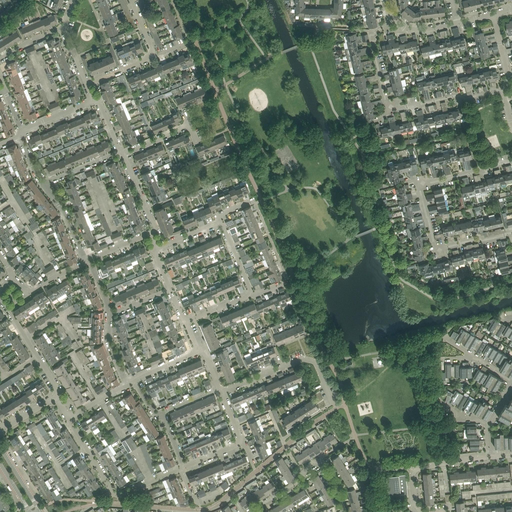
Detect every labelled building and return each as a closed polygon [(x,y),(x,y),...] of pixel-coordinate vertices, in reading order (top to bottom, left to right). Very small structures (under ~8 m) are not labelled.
[(54,1),(52,0),(50,6),(58,9),(59,6),(61,6),(62,4),(54,1)] [(439,0),(437,0),(439,17),(445,16),(444,7),(442,7),(442,6),(439,6),(439,0)] [(471,10),(468,0),(466,0),(462,1),(462,0),(458,0),(461,8),(464,7),(465,11),(471,10)] [(468,0),(471,10),(477,8),(474,0),(468,0)] [(474,0),(477,8),(482,7),(480,0),(474,0)] [(407,1),(399,2),(400,11),(401,11),(401,12),(405,15),(404,16),(405,16),(406,17),(405,17),(406,17),(406,16),(410,20),(411,19),(412,20),(421,19),(420,11),(416,11),(407,4),(407,1)] [(160,7),(163,12),(171,9),(168,3),(160,7)] [(99,8),(102,13),(110,10),(107,4),(99,8)] [(304,17),(305,17),(305,8),(305,4),(304,4),(296,4),(296,15),(304,15),(304,17)] [(361,8),(362,13),(380,9),(379,6),(374,8),(374,5),(365,7),(361,8)] [(310,8),(310,17),(318,17),(319,17),(319,9),(310,8)] [(330,9),(330,16),(341,17),(341,8),(334,8),(330,8),(330,9)] [(163,12),(165,18),(173,14),(171,9),(163,12)] [(366,17),(376,15),(375,12),(380,11),(380,9),(362,13),(363,15),(367,14),(368,17),(366,17)] [(102,13),(104,19),(112,15),(110,10),(102,13)] [(51,14),(48,16),(53,27),(52,26),(58,23),(56,20),(58,15),(56,14),(52,16),(51,14)] [(112,15),(104,19),(106,24),(113,21),(118,19),(116,14),(112,15)] [(165,18),(167,23),(175,20),(173,14),(165,18)] [(363,22),(363,24),(381,19),(380,17),(375,19),(375,16),(376,15),(366,17),(367,20),(363,22)] [(48,17),(43,20),(47,30),(53,27),(48,16),(48,17)] [(40,19),(37,20),(41,30),(46,28),(47,30),(43,20),(41,21),(40,19)] [(133,19),(128,21),(131,29),(136,26),(133,19)] [(381,19),(363,24),(364,26),(368,25),(369,28),(377,26),(376,23),(381,22),(381,19)] [(34,23),(32,24),(35,33),(41,30),(37,20),(33,22),(34,23)] [(167,23),(170,29),(179,25),(178,25),(175,20),(167,23)] [(105,25),(107,30),(115,27),(113,21),(106,24),(105,25)] [(29,23),(26,25),(30,35),(35,33),(32,24),(30,25),(29,23)] [(30,35),(26,25),(22,26),(23,28),(21,29),(24,37),(30,35)] [(172,34),(181,30),(179,25),(170,29),(171,28),(173,34),(172,34)] [(115,27),(107,30),(110,36),(118,33),(115,27)] [(455,40),(451,41),(453,48),(454,50),(460,48),(455,28),(452,29),(453,34),(454,34),(455,40)] [(458,28),(455,28),(460,48),(466,47),(464,38),(460,39),(459,33),(458,28)] [(13,34),(11,35),(16,42),(21,39),(15,30),(12,32),(13,34)] [(181,30),(172,34),(174,40),(182,36),(181,33),(182,32),(181,30)] [(473,31),(475,41),(490,37),(489,35),(484,36),(483,32),(480,33),(480,30),(473,31)] [(345,36),(347,42),(368,37),(368,34),(356,36),(356,33),(350,35),(349,32),(345,33),(345,36)] [(393,34),(390,35),(394,52),(395,55),(399,54),(401,54),(399,45),(398,42),(395,43),(393,34)] [(8,35),(5,37),(11,46),(16,42),(11,35),(9,36),(8,35)] [(384,55),(394,52),(390,35),(387,36),(389,44),(386,45),(386,43),(381,44),(384,55)] [(427,46),(429,55),(430,58),(436,57),(431,36),(428,37),(430,46),(427,46)] [(434,36),(431,36),(436,57),(442,55),(441,52),(439,44),(436,44),(434,36)] [(3,40),(1,41),(6,49),(11,46),(5,37),(2,39),(3,40)] [(347,42),(348,49),(357,46),(356,43),(369,40),(368,37),(347,42)] [(475,41),(477,47),(486,45),(485,41),(491,40),(490,37),(475,41)] [(47,43),(49,47),(60,42),(59,40),(56,41),(54,38),(49,40),(48,38),(38,43),(40,46),(47,43)] [(415,41),(411,42),(413,51),(419,49),(417,39),(414,40),(415,41)] [(451,39),(445,41),(447,50),(453,48),(453,50),(454,50),(451,41),(451,39)] [(407,41),(404,42),(407,52),(408,55),(409,55),(414,54),(414,53),(413,51),(411,42),(408,43),(407,43),(407,41)] [(443,43),(439,44),(441,52),(447,51),(447,50),(445,41),(442,41),(443,43)] [(51,46),(53,51),(61,48),(60,45),(61,44),(60,42),(49,47),(51,46)] [(130,42),(127,43),(129,45),(132,54),(136,52),(137,51),(135,45),(134,43),(131,44),(130,42)] [(140,42),(135,45),(137,51),(138,53),(144,50),(141,43),(140,42)] [(402,44),(399,45),(401,54),(407,52),(404,42),(402,42),(402,44)] [(423,57),(429,55),(427,46),(423,47),(422,42),(419,42),(423,57)] [(89,69),(92,75),(95,73),(96,74),(113,67),(113,66),(116,64),(114,59),(116,58),(111,45),(107,47),(108,49),(109,48),(112,55),(88,65),(85,59),(87,58),(86,55),(82,57),(87,70),(89,69)] [(129,45),(122,48),(125,56),(132,54),(129,45)] [(477,47),(474,48),(476,54),(480,53),(489,51),(493,50),(492,47),(488,48),(487,48),(486,45),(477,47)] [(348,49),(345,49),(347,55),(350,54),(367,50),(366,47),(358,49),(357,46),(348,49)] [(51,56),(52,58),(65,53),(64,51),(63,51),(61,48),(53,51),(55,54),(51,56)] [(125,56),(122,48),(117,50),(121,58),(125,56)] [(350,54),(347,55),(348,61),(351,61),(360,59),(359,55),(368,53),(367,50),(350,54)] [(490,57),(489,51),(480,53),(481,59),(490,57)] [(57,60),(58,62),(66,59),(65,56),(66,55),(65,53),(52,58),(53,61),(57,60)] [(185,54),(183,55),(187,64),(188,67),(194,65),(193,62),(189,54),(186,55),(185,54)] [(188,67),(187,64),(183,55),(178,57),(182,66),(183,70),(188,67)] [(178,58),(173,61),(176,69),(182,66),(178,57),(178,58)] [(58,62),(60,68),(70,64),(69,62),(67,62),(66,59),(58,62)] [(351,61),(353,67),(367,63),(366,61),(361,62),(360,59),(351,61)] [(9,67),(5,69),(6,71),(18,66),(15,61),(7,64),(9,67)] [(173,61),(167,63),(171,71),(176,69),(173,61)] [(161,64),(165,73),(171,71),(167,63),(162,65),(161,64)] [(367,63),(353,67),(354,73),(363,71),(362,67),(368,66),(367,63)] [(60,68),(63,74),(71,70),(69,67),(71,67),(70,64),(60,68)] [(161,64),(156,66),(161,78),(166,76),(165,73),(161,64)] [(497,64),(489,66),(490,69),(489,69),(491,76),(494,86),(497,86),(495,80),(500,79),(500,76),(499,73),(497,73),(496,67),(497,67),(497,64)] [(18,66),(6,71),(7,74),(9,73),(10,76),(18,73),(21,72),(19,68),(21,67),(20,66),(20,65),(18,66)] [(156,68),(151,70),(153,76),(154,78),(155,81),(161,79),(161,78),(156,66),(155,66),(156,68)] [(384,75),(385,77),(399,74),(398,68),(394,69),(389,70),(390,74),(384,75)] [(489,69),(483,70),(485,79),(489,79),(491,87),(494,86),(489,69)] [(63,74),(60,75),(62,80),(66,79),(74,75),(73,73),(72,73),(71,70),(63,74)] [(151,70),(145,72),(148,80),(154,78),(151,70)] [(483,70),(477,72),(480,82),(482,82),(482,80),(485,79),(483,70)] [(31,74),(28,75),(31,81),(33,79),(39,77),(38,76),(36,72),(31,74)] [(148,80),(145,72),(140,75),(142,81),(143,84),(144,83),(143,82),(148,80)] [(454,91),(452,82),(458,81),(458,77),(457,72),(454,73),(454,72),(447,74),(452,91),(454,91)] [(471,73),(473,82),(474,84),(480,82),(477,72),(477,73),(471,75),(471,73)] [(10,80),(11,82),(20,78),(18,73),(10,76),(11,79),(10,80)] [(139,73),(134,76),(137,84),(138,86),(138,87),(144,84),(143,84),(142,81),(140,75),(139,73)] [(471,73),(465,75),(468,89),(471,89),(470,83),(473,82),(471,73)] [(355,76),(356,82),(370,79),(370,76),(365,78),(364,74),(355,76)] [(391,79),(392,82),(401,80),(399,74),(385,77),(385,80),(391,79)] [(447,74),(441,75),(443,84),(447,83),(449,92),(452,91),(447,74)] [(67,84),(67,85),(76,81),(75,76),(74,75),(66,79),(68,84),(67,84)] [(425,75),(422,76),(423,80),(426,94),(429,93),(427,88),(431,87),(429,80),(429,78),(426,79),(425,75)] [(435,75),(428,76),(429,78),(429,80),(431,87),(431,88),(438,87),(435,77),(435,75)] [(441,75),(435,77),(438,87),(440,86),(440,85),(443,84),(441,75)] [(465,75),(459,76),(458,77),(458,81),(460,80),(461,85),(465,84),(466,90),(468,89),(465,75)] [(129,81),(128,81),(131,90),(138,87),(138,86),(137,84),(134,76),(132,76),(128,78),(129,81)] [(422,76),(416,78),(416,81),(417,85),(419,90),(422,89),(424,95),(426,94),(423,80),(422,76)] [(33,79),(31,81),(33,86),(36,85),(41,83),(39,77),(33,79)] [(13,84),(15,87),(22,84),(20,78),(11,82),(12,85),(13,84)] [(356,82),(358,88),(368,86),(367,86),(366,82),(371,81),(370,79),(356,82)] [(387,87),(387,90),(402,86),(401,80),(392,82),(392,86),(387,87)] [(67,85),(70,90),(77,87),(76,84),(77,83),(76,81),(67,85)] [(101,89),(102,91),(111,87),(109,81),(101,85),(102,88),(101,89)] [(13,91),(14,94),(23,90),(25,89),(22,84),(15,87),(16,90),(13,91)] [(359,94),(369,92),(368,86),(358,88),(358,89),(359,88),(360,94),(359,94)] [(402,86),(387,90),(388,92),(394,91),(394,95),(404,93),(402,86)] [(70,96),(70,97),(81,92),(80,89),(79,90),(77,87),(70,90),(72,96),(70,96)] [(102,97),(103,98),(114,93),(111,87),(102,91),(104,96),(102,97)] [(201,87),(198,89),(202,99),(208,96),(204,88),(202,89),(201,87)] [(195,92),(193,93),(197,101),(202,99),(198,89),(194,90),(195,92)] [(17,96),(18,99),(26,96),(23,90),(14,94),(15,96),(17,96)] [(81,92),(70,97),(72,102),(80,99),(79,96),(82,94),(81,92)] [(147,92),(141,94),(144,100),(150,98),(147,92)] [(190,92),(187,93),(191,103),(197,101),(193,93),(191,94),(190,92)] [(359,94),(361,101),(369,98),(369,95),(370,94),(369,92),(359,94)] [(105,98),(107,103),(116,99),(114,93),(103,98),(103,99),(105,98)] [(184,97),(182,97),(185,106),(191,103),(187,93),(183,95),(184,97)] [(18,103),(19,105),(28,101),(26,96),(18,99),(19,102),(18,103)] [(116,99),(107,103),(108,105),(109,105),(111,108),(114,107),(118,105),(121,104),(122,103),(120,97),(116,99)] [(185,106),(182,97),(180,98),(179,97),(176,98),(180,108),(185,106)] [(361,101),(362,107),(376,103),(376,101),(370,102),(369,98),(361,101)] [(21,107),(23,110),(30,107),(28,101),(19,105),(20,107),(21,107)] [(362,107),(363,113),(372,111),(372,107),(377,106),(376,103),(362,107)] [(114,107),(116,113),(124,109),(121,104),(114,107)] [(23,114),(24,116),(35,111),(33,112),(30,107),(23,110),(24,113),(23,114)] [(447,107),(444,108),(448,122),(454,121),(452,112),(448,112),(447,107)] [(443,114),(440,115),(442,124),(448,122),(444,108),(442,108),(443,114)] [(456,111),(452,112),(454,121),(460,119),(460,118),(463,117),(462,114),(462,111),(461,108),(455,109),(456,111)] [(116,116),(117,118),(126,115),(124,109),(116,113),(117,116),(116,116)] [(418,117),(414,117),(414,121),(415,121),(416,124),(414,125),(415,128),(417,128),(417,129),(423,128),(419,110),(416,111),(418,117)] [(422,110),(419,110),(423,128),(430,126),(427,116),(427,117),(424,118),(422,110)] [(0,113),(0,118),(0,120),(9,117),(6,111),(0,113)] [(35,111),(24,116),(25,118),(28,117),(29,120),(37,117),(35,111)] [(172,114),(174,117),(177,124),(179,123),(178,121),(181,119),(178,111),(172,114)] [(372,111),(363,113),(366,122),(372,121),(371,118),(375,117),(375,114),(373,114),(372,111)] [(92,112),(89,113),(92,121),(94,125),(102,122),(100,116),(98,117),(96,112),(92,114),(92,112)] [(89,113),(84,115),(88,125),(87,123),(92,121),(89,113)] [(433,114),(427,116),(429,125),(434,124),(435,123),(433,114)] [(436,114),(433,114),(435,123),(436,125),(442,124),(440,115),(436,115),(436,114)] [(84,117),(79,119),(82,127),(88,125),(84,115),(84,116),(84,117)] [(119,120),(121,123),(128,120),(126,115),(117,118),(118,121),(119,120)] [(394,116),(391,117),(395,134),(401,133),(399,124),(396,125),(394,116)] [(3,125),(11,122),(9,117),(0,120),(3,125)] [(174,117),(168,119),(171,127),(177,124),(174,117)] [(390,126),(387,127),(389,136),(395,134),(391,117),(388,118),(390,126)] [(403,123),(399,124),(401,133),(407,132),(404,117),(401,118),(403,123)] [(406,117),(404,117),(407,132),(413,130),(413,129),(415,128),(414,125),(412,125),(411,121),(408,122),(406,117)] [(79,119),(73,121),(77,129),(82,127),(79,119)] [(168,119),(163,121),(166,129),(171,127),(168,119)] [(121,123),(123,129),(130,126),(128,120),(121,123)] [(73,121),(68,124),(70,130),(71,132),(77,129),(73,121)] [(163,121),(157,124),(160,131),(166,129),(163,121)] [(11,122),(3,125),(5,131),(14,127),(12,122),(11,122)] [(67,122),(62,125),(65,132),(66,136),(72,134),(70,130),(68,124),(67,122)] [(379,123),(376,124),(378,133),(378,134),(378,135),(377,135),(378,138),(382,137),(383,137),(389,136),(387,127),(383,128),(383,126),(380,127),(379,123)] [(160,131),(157,124),(152,126),(155,134),(160,131)] [(62,125),(56,127),(59,135),(65,132),(62,125)] [(124,135),(133,131),(130,126),(123,129),(125,134),(124,135)] [(5,131),(4,131),(7,137),(15,133),(14,130),(15,130),(14,127),(5,131)] [(57,128),(51,131),(54,138),(60,136),(59,135),(56,127),(57,128)] [(124,135),(126,140),(135,137),(137,136),(135,130),(133,131),(124,135)] [(51,131),(46,133),(49,141),(54,138),(51,131)] [(40,134),(43,143),(49,141),(46,133),(40,135),(40,134)] [(40,134),(34,136),(38,145),(37,144),(43,142),(43,143),(40,134)] [(184,135),(182,136),(187,146),(192,144),(189,136),(186,137),(184,135)] [(224,135),(218,138),(223,148),(226,146),(225,145),(228,144),(224,135)] [(38,145),(34,136),(32,137),(32,139),(29,140),(32,148),(38,145)] [(182,136),(177,138),(180,146),(185,143),(186,146),(187,146),(182,136)] [(135,137),(126,140),(127,143),(128,142),(130,146),(138,142),(135,137)] [(177,138),(171,140),(174,148),(180,146),(177,138)] [(218,138),(213,140),(216,148),(218,147),(219,149),(223,148),(218,138)] [(171,140),(165,143),(167,147),(169,150),(170,154),(176,152),(174,148),(171,140)] [(213,140),(207,142),(212,152),(215,151),(214,149),(216,148),(213,140)] [(105,141),(101,142),(106,154),(106,152),(111,150),(108,141),(106,142),(105,141)] [(102,144),(97,146),(100,154),(101,156),(106,154),(101,142),(102,144)] [(207,142),(202,145),(205,153),(207,152),(208,154),(212,152),(207,142)] [(162,144),(156,146),(160,155),(162,154),(163,156),(166,154),(162,144)] [(8,148),(5,149),(7,155),(8,155),(10,154),(20,150),(19,147),(17,148),(16,145),(8,148)] [(94,145),(90,147),(95,157),(100,154),(97,146),(95,147),(94,145)] [(205,153),(202,145),(196,147),(200,157),(204,155),(203,154),(205,153)] [(156,146),(151,149),(155,159),(158,157),(158,156),(160,155),(156,146)] [(88,150),(85,151),(89,159),(95,157),(90,147),(87,148),(88,150)] [(151,149),(145,151),(149,159),(151,159),(152,160),(155,159),(151,149)] [(457,150),(458,153),(460,159),(460,162),(463,161),(464,166),(467,165),(464,152),(463,149),(457,150)] [(7,161),(9,160),(22,155),(20,150),(10,154),(8,155),(9,158),(7,159),(6,160),(7,161)] [(83,150),(79,151),(83,161),(89,159),(85,151),(83,152),(83,150)] [(470,150),(464,152),(467,165),(470,164),(469,159),(472,159),(470,150)] [(76,154),(74,155),(78,164),(83,161),(79,151),(76,153),(76,154)] [(145,151),(140,153),(144,163),(147,162),(147,160),(149,159),(145,151)] [(460,159),(458,153),(456,154),(455,151),(449,152),(451,163),(453,162),(453,161),(460,159)] [(443,152),(437,153),(437,155),(439,164),(442,163),(443,168),(446,167),(445,163),(443,154),(443,152)] [(449,152),(443,154),(445,163),(451,161),(451,163),(449,152)] [(144,163),(140,153),(134,156),(138,164),(140,163),(140,165),(144,163)] [(12,166),(15,164),(24,161),(21,155),(22,155),(9,160),(12,166)] [(72,155),(68,156),(72,166),(78,164),(74,155),(72,156),(72,155)] [(65,159),(63,160),(68,170),(67,168),(72,166),(68,156),(65,157),(65,159)] [(431,157),(426,158),(428,167),(431,166),(433,178),(436,177),(435,170),(434,165),(431,157)] [(403,160),(404,162),(406,171),(412,169),(409,161),(409,158),(404,160),(403,160)] [(425,167),(428,167),(426,158),(420,159),(423,173),(426,172),(425,167)] [(415,159),(409,161),(412,169),(415,169),(416,173),(419,172),(415,159)] [(63,160),(58,162),(62,172),(68,170),(63,160)] [(107,165),(109,171),(120,166),(119,164),(116,165),(114,162),(112,163),(111,160),(103,163),(104,164),(107,165)] [(26,166),(24,161),(15,164),(12,166),(14,172),(18,170),(26,166)] [(55,162),(52,163),(56,173),(61,171),(62,172),(58,162),(56,163),(55,162)] [(389,163),(388,163),(389,166),(389,165),(389,166),(390,168),(397,173),(400,172),(398,164),(393,165),(392,162),(389,163)] [(56,173),(52,163),(48,164),(49,166),(47,167),(50,175),(56,173)] [(18,170),(20,175),(28,172),(26,166),(18,170)] [(109,171),(108,171),(110,177),(113,176),(121,172),(119,169),(121,169),(120,166),(110,170),(109,171)] [(387,169),(388,173),(387,173),(386,174),(386,176),(386,178),(389,177),(398,175),(397,173),(390,168),(387,169)] [(142,174),(145,180),(154,176),(156,175),(154,169),(142,174)] [(28,172),(20,175),(22,181),(20,182),(22,185),(31,179),(28,172)] [(113,182),(115,181),(124,177),(123,175),(122,176),(121,172),(113,176),(114,179),(112,180),(113,182)] [(480,174),(477,175),(481,194),(481,195),(487,194),(487,193),(484,182),(481,183),(480,174)] [(500,174),(498,175),(500,184),(506,183),(504,175),(500,175),(500,174)] [(398,175),(389,177),(391,183),(404,180),(403,177),(399,178),(398,175)] [(476,184),(473,185),(475,193),(475,195),(481,194),(477,175),(474,176),(476,184)] [(487,181),(484,182),(486,188),(494,186),(492,177),(492,175),(486,177),(487,181)] [(147,183),(148,185),(156,181),(154,176),(145,180),(146,183),(147,183)] [(115,181),(117,187),(125,183),(124,180),(125,180),(124,177),(115,181)] [(468,177),(465,178),(469,195),(475,193),(473,185),(470,185),(468,177)] [(469,195),(465,178),(462,179),(464,187),(461,187),(464,199),(470,198),(469,195)] [(65,187),(66,189),(75,185),(81,183),(80,181),(79,180),(77,181),(77,179),(75,179),(67,182),(68,185),(65,187)] [(25,185),(29,190),(36,184),(32,180),(25,185)] [(148,185),(151,190),(159,187),(156,181),(148,185)] [(117,187),(120,192),(129,188),(128,186),(127,187),(125,183),(117,187)] [(30,196),(32,195),(39,189),(36,184),(29,190),(27,191),(30,196)] [(240,184),(234,187),(235,188),(238,196),(239,198),(244,196),(241,186),(240,184)] [(246,184),(241,186),(244,196),(247,195),(246,193),(249,192),(246,184)] [(395,188),(396,194),(405,192),(404,189),(409,187),(408,184),(395,188)] [(68,191),(69,194),(77,191),(75,185),(66,189),(67,191),(68,191)] [(152,196),(161,192),(159,187),(151,190),(153,196),(152,196)] [(121,198),(123,197),(131,194),(129,188),(120,192),(120,193),(118,193),(121,198)] [(228,188),(223,191),(224,193),(227,201),(233,199),(229,191),(228,188)] [(235,188),(229,191),(233,199),(238,196),(235,188)] [(426,195),(427,198),(443,194),(442,188),(433,190),(434,193),(426,195)] [(32,195),(36,199),(43,194),(39,189),(32,195)] [(69,198),(70,200),(80,196),(77,191),(69,194),(71,197),(69,198)] [(161,192),(152,196),(154,202),(161,199),(162,201),(167,199),(163,191),(161,192)] [(224,193),(218,195),(222,203),(227,201),(224,193)] [(36,199),(40,204),(47,199),(43,194),(36,199)] [(131,194),(123,197),(126,203),(133,200),(131,194)] [(213,198),(213,199),(217,207),(216,206),(222,203),(218,195),(213,198)] [(73,202),(74,205),(82,202),(80,196),(70,200),(71,202),(73,202)] [(399,205),(402,205),(410,203),(408,203),(407,199),(408,199),(408,197),(398,199),(399,205)] [(40,204),(38,205),(40,208),(40,209),(41,210),(43,209),(51,203),(50,203),(47,199),(40,204)] [(208,201),(210,207),(213,215),(212,211),(214,210),(213,209),(217,207),(213,199),(208,201)] [(124,203),(127,209),(134,206),(133,202),(134,202),(133,200),(126,203),(124,203)] [(429,207),(430,210),(446,206),(445,200),(436,202),(437,205),(429,207)] [(164,207),(173,204),(172,201),(162,206),(162,208),(155,211),(156,215),(155,215),(163,233),(164,232),(165,236),(173,233),(174,235),(184,230),(184,228),(175,232),(164,207)] [(72,212),(82,208),(84,207),(82,202),(74,205),(75,208),(74,209),(75,211),(72,212)] [(43,209),(47,214),(55,208),(51,203),(43,209)] [(11,206),(4,210),(8,216),(10,214),(15,212),(13,209),(11,206)] [(127,209),(129,214),(138,211),(137,208),(136,209),(134,206),(127,209)] [(203,206),(198,208),(199,211),(202,219),(208,217),(204,209),(203,206)] [(241,211),(243,216),(253,212),(251,206),(243,209),(241,210),(241,211)] [(403,211),(404,216),(413,214),(412,211),(421,209),(420,206),(403,211)] [(446,206),(430,210),(430,213),(438,211),(439,214),(448,212),(446,206)] [(210,207),(204,209),(208,217),(213,215),(210,207)] [(47,214),(51,218),(58,212),(55,208),(47,214)] [(75,214),(76,217),(84,214),(82,208),(72,212),(73,215),(75,214)] [(127,215),(128,218),(128,217),(130,217),(131,220),(139,217),(138,214),(139,213),(138,211),(129,214),(127,215)] [(199,211),(193,214),(197,223),(197,222),(202,219),(199,211)] [(51,220),(54,226),(63,222),(60,217),(58,212),(51,218),(51,220)] [(243,216),(245,222),(255,218),(253,212),(243,216)] [(84,214),(76,217),(77,220),(76,221),(77,223),(86,220),(89,218),(87,213),(84,214)] [(187,213),(181,216),(183,219),(184,223),(186,228),(192,225),(188,217),(187,213)] [(194,215),(188,217),(192,225),(197,223),(193,214),(194,215)] [(131,220),(129,221),(131,226),(132,226),(134,225),(143,222),(142,219),(140,220),(139,217),(131,220)] [(86,220),(77,223),(78,226),(79,225),(81,228),(88,225),(92,224),(89,218),(86,220)] [(119,219),(114,221),(116,226),(121,224),(123,223),(121,218),(119,219)] [(255,218),(245,222),(248,227),(258,223),(255,218)] [(406,222),(407,228),(416,226),(415,223),(423,221),(423,218),(406,222)] [(477,219),(478,222),(480,232),(481,235),(484,234),(483,230),(485,229),(484,220),(483,218),(477,219)] [(232,219),(225,222),(228,229),(229,229),(235,227),(233,221),(232,219)] [(51,231),(50,232),(51,233),(56,231),(56,232),(65,228),(63,222),(54,226),(51,227),(52,230),(51,231)] [(143,222),(134,225),(132,226),(135,231),(132,232),(133,235),(141,232),(140,230),(142,228),(141,225),(144,224),(143,222)] [(478,222),(472,223),(473,229),(474,233),(475,233),(477,233),(478,232),(480,232),(478,222)] [(260,229),(258,223),(248,227),(250,233),(260,229)] [(81,232),(82,234),(91,231),(88,225),(81,228),(82,231),(81,232)] [(3,226),(0,228),(0,235),(9,230),(9,229),(8,227),(5,228),(6,229),(5,229),(3,226)] [(235,227),(229,229),(231,235),(238,232),(236,226),(235,227)] [(408,237),(412,236),(420,234),(419,230),(421,230),(420,228),(416,229),(416,226),(407,228),(406,228),(408,237)] [(443,230),(443,233),(444,236),(448,235),(448,236),(450,236),(448,226),(442,228),(443,230)] [(56,232),(58,237),(67,234),(64,228),(65,228),(56,232)] [(251,233),(250,233),(251,236),(252,239),(255,237),(262,234),(260,229),(251,233)] [(9,230),(0,235),(0,237),(2,241),(9,237),(12,235),(9,230)] [(28,232),(24,234),(25,236),(25,235),(27,238),(26,238),(27,240),(30,238),(31,237),(32,238),(34,236),(30,230),(28,232)] [(84,236),(85,239),(93,236),(91,231),(82,234),(83,237),(84,236)] [(58,237),(61,243),(69,239),(67,234),(58,237)] [(255,237),(257,243),(265,240),(262,234),(255,237)] [(93,236),(85,239),(86,243),(85,243),(86,245),(95,242),(97,241),(98,241),(96,235),(93,236)] [(3,247),(3,248),(12,242),(9,237),(2,241),(5,246),(3,247)] [(221,237),(216,239),(219,247),(220,250),(226,248),(224,244),(221,237)] [(69,239),(61,243),(63,248),(71,245),(69,239)] [(216,239),(210,241),(213,249),(219,247),(216,239)] [(254,244),(256,250),(257,250),(259,249),(267,245),(267,244),(265,240),(257,243),(254,244)] [(423,240),(413,242),(415,248),(423,246),(423,245),(423,243),(422,242),(424,241),(423,240)] [(496,250),(493,251),(494,256),(495,257),(498,256),(506,254),(505,250),(506,250),(506,246),(504,241),(502,241),(501,242),(501,240),(497,241),(498,246),(499,249),(496,250)] [(97,241),(86,245),(87,248),(91,246),(92,249),(95,248),(96,251),(108,246),(107,243),(100,246),(97,241)] [(210,241),(204,244),(208,251),(209,255),(215,253),(213,249),(210,241)] [(3,248),(6,253),(13,248),(10,243),(12,242),(3,248)] [(478,243),(475,244),(478,257),(479,260),(485,258),(483,247),(479,248),(478,243)] [(204,244),(199,246),(202,254),(204,257),(209,255),(208,251),(204,244)] [(63,248),(65,254),(74,250),(71,245),(63,248)] [(262,251),(263,254),(271,250),(268,245),(267,245),(259,249),(260,252),(262,251)] [(412,249),(414,254),(422,252),(421,249),(426,248),(425,245),(423,246),(415,248),(412,249)] [(29,250),(27,251),(29,255),(31,253),(35,251),(34,248),(33,248),(31,246),(28,248),(29,250)] [(199,246),(193,248),(197,256),(196,256),(198,259),(198,260),(204,257),(202,254),(199,246)] [(463,247),(465,254),(467,260),(473,259),(471,250),(468,251),(467,246),(463,247)] [(141,247),(138,248),(142,256),(142,257),(148,255),(145,247),(141,248),(141,247)] [(13,248),(6,253),(9,258),(16,253),(13,248)] [(138,248),(133,250),(133,252),(136,258),(137,259),(137,261),(140,260),(138,257),(140,256),(142,256),(138,248)] [(188,251),(191,258),(192,261),(198,259),(196,256),(197,256),(193,248),(188,251)] [(67,259),(77,255),(74,250),(65,254),(68,259),(67,259)] [(187,250),(182,252),(185,259),(186,262),(186,263),(187,265),(189,265),(188,263),(192,261),(192,260),(191,258),(190,257),(188,251),(187,250)] [(263,254),(260,255),(262,261),(266,259),(273,256),(271,250),(263,254)] [(133,252),(128,254),(131,262),(137,259),(136,258),(133,252)] [(181,265),(186,263),(185,259),(182,252),(176,254),(181,265)] [(246,254),(241,256),(242,260),(243,262),(250,259),(248,253),(246,254)] [(9,260),(12,265),(13,265),(18,261),(21,259),(18,254),(13,257),(9,260)] [(128,254),(122,256),(126,264),(127,267),(132,265),(131,262),(128,254)] [(181,265),(176,254),(171,257),(174,264),(175,268),(181,265)] [(458,254),(456,255),(459,265),(467,263),(467,260),(465,254),(458,256),(458,254)] [(498,256),(495,257),(496,263),(499,262),(509,260),(509,263),(511,262),(511,261),(511,256),(507,257),(506,254),(498,256)] [(77,255),(67,259),(69,265),(77,262),(76,258),(78,258),(77,255)] [(122,256),(117,259),(120,266),(126,264),(122,256)] [(266,259),(268,265),(275,262),(273,256),(266,259)] [(174,264),(171,257),(165,259),(168,267),(174,264)] [(120,266),(117,259),(111,261),(115,269),(120,266)] [(447,261),(443,262),(445,271),(450,269),(450,270),(453,270),(452,266),(453,266),(452,260),(451,260),(449,261),(448,259),(446,260),(447,261)] [(18,261),(13,265),(15,269),(19,274),(20,273),(21,272),(25,268),(27,266),(21,260),(18,261)] [(111,260),(105,262),(110,273),(116,271),(115,269),(111,261),(111,260)] [(499,262),(500,268),(509,266),(508,263),(509,263),(509,260),(499,262)] [(98,269),(102,278),(108,275),(108,276),(109,276),(108,274),(110,273),(105,262),(103,263),(103,264),(100,266),(101,268),(98,269)] [(268,265),(270,270),(278,267),(275,262),(268,265)] [(438,262),(436,262),(439,272),(445,271),(443,262),(438,263),(438,262)] [(428,263),(417,266),(417,267),(419,270),(421,270),(421,274),(424,273),(428,265),(428,263)] [(252,271),(255,270),(252,265),(244,268),(247,274),(248,273),(252,271)] [(428,265),(424,273),(425,275),(425,278),(434,276),(433,273),(431,265),(428,266),(428,265)] [(21,272),(20,273),(23,276),(24,274),(26,276),(31,270),(27,266),(25,268),(21,272)] [(214,266),(208,268),(209,271),(211,274),(216,272),(216,270),(214,266)] [(267,272),(269,277),(273,276),(280,273),(278,267),(270,270),(267,272)] [(31,270),(26,276),(30,280),(36,274),(31,270)] [(82,281),(90,278),(87,272),(85,273),(83,270),(77,273),(78,276),(77,276),(80,282),(82,281)] [(30,280),(29,281),(33,285),(39,279),(38,278),(40,276),(37,272),(36,274),(30,280)] [(273,276),(269,277),(271,282),(275,281),(275,282),(280,280),(282,278),(280,273),(273,276)] [(237,274),(231,277),(233,280),(236,287),(241,285),(238,277),(237,274)] [(82,281),(84,287),(93,283),(92,284),(89,278),(90,278),(82,281)] [(151,279),(152,281),(156,291),(156,289),(161,287),(158,279),(156,279),(155,278),(151,279)] [(233,280),(227,282),(230,289),(236,287),(233,280)] [(66,281),(63,282),(70,293),(73,291),(66,281)] [(152,281),(147,283),(151,293),(156,291),(152,281)] [(63,282),(60,284),(67,295),(70,293),(63,282)] [(144,282),(140,284),(145,294),(150,292),(151,293),(147,283),(145,284),(144,282)] [(227,282),(221,284),(225,292),(230,289),(227,282)] [(84,287),(80,289),(83,294),(86,293),(94,289),(93,287),(94,287),(93,283),(92,284),(84,287)] [(56,285),(51,288),(58,298),(59,301),(67,296),(67,295),(60,284),(57,286),(56,285)] [(138,287),(136,288),(139,296),(145,294),(140,284),(137,285),(138,287)] [(221,284),(216,287),(219,294),(225,292),(221,284)] [(58,298),(51,288),(48,290),(47,287),(44,289),(52,301),(58,298)] [(133,287),(129,289),(134,299),(139,296),(136,288),(134,289),(133,287)] [(210,287),(204,290),(205,292),(208,300),(214,297),(211,290),(210,287)] [(216,288),(211,290),(214,297),(219,295),(219,294),(216,287),(216,288)] [(40,293),(38,294),(45,304),(45,303),(50,300),(43,289),(39,292),(40,293)] [(86,298),(87,299),(97,294),(95,289),(94,289),(86,293),(83,294),(84,298),(85,298),(86,298)] [(127,292),(125,293),(129,302),(128,301),(134,299),(129,289),(126,290),(127,292)] [(205,292),(200,295),(203,302),(208,300),(205,292)] [(289,292),(283,294),(286,302),(287,304),(293,302),(292,299),(289,292)] [(123,305),(118,293),(115,295),(116,296),(113,297),(117,306),(122,303),(123,305)] [(118,293),(123,305),(129,302),(125,293),(119,295),(118,293)] [(38,294),(33,297),(34,298),(38,305),(39,307),(40,306),(40,307),(44,305),(44,304),(45,304),(44,303),(38,294)] [(87,299),(89,304),(92,303),(100,300),(97,294),(87,299)] [(187,296),(189,299),(192,307),(197,304),(194,297),(193,294),(187,296)] [(280,295),(277,296),(280,302),(280,304),(282,307),(283,310),(288,307),(287,304),(286,302),(283,294),(280,295)] [(200,295),(194,297),(197,304),(203,302),(200,295)] [(277,296),(272,299),(275,306),(280,304),(277,296)] [(34,298),(29,301),(33,308),(38,305),(34,298)] [(183,303),(182,303),(183,307),(185,306),(186,309),(192,307),(189,299),(183,302),(183,303)] [(272,299),(266,301),(269,308),(275,306),(272,299)] [(95,309),(95,308),(102,305),(100,300),(92,303),(95,309)] [(155,303),(153,304),(155,310),(158,309),(165,305),(163,300),(155,303)] [(26,302),(23,303),(24,304),(28,311),(29,311),(33,308),(29,301),(27,302),(26,302)] [(266,301),(261,303),(264,311),(269,308),(266,301)] [(254,303),(249,306),(253,316),(259,314),(258,313),(255,306),(254,303)] [(261,303),(255,306),(258,313),(264,311),(261,303)] [(19,308),(23,315),(25,317),(25,318),(28,316),(30,314),(29,311),(28,311),(24,304),(24,305),(21,307),(19,308)] [(158,309),(160,314),(170,310),(168,304),(158,309)] [(90,317),(103,317),(103,311),(102,306),(102,305),(95,308),(96,311),(95,311),(95,313),(92,313),(91,317),(90,317)] [(249,306),(243,308),(247,318),(248,319),(253,316),(249,306)] [(15,310),(14,311),(18,318),(23,315),(19,308),(18,307),(15,309),(15,310)] [(243,308),(237,310),(241,318),(242,321),(247,318),(243,308)] [(160,314),(162,319),(173,315),(170,310),(160,314)] [(237,310),(232,313),(235,320),(241,318),(237,310)] [(232,313),(226,315),(230,323),(231,326),(236,323),(235,320),(232,313)] [(118,319),(114,321),(116,326),(124,323),(127,321),(124,314),(117,317),(118,319)] [(162,319),(160,321),(161,324),(160,324),(161,327),(165,325),(172,322),(170,317),(173,315),(162,319)] [(230,323),(226,315),(221,318),(224,325),(230,323)] [(7,318),(6,319),(0,322),(0,329),(6,326),(10,323),(7,318)] [(488,320),(487,321),(491,323),(489,326),(487,330),(493,333),(495,329),(497,330),(499,327),(498,326),(499,324),(498,324),(499,322),(494,319),(488,320)] [(165,325),(167,331),(175,327),(174,326),(175,325),(174,321),(172,322),(165,325)] [(211,323),(210,323),(209,321),(205,323),(204,322),(199,325),(200,325),(211,349),(220,345),(219,345),(218,343),(219,343),(216,336),(216,337),(214,332),(215,332),(212,325),(211,326),(210,323),(211,323)] [(35,322),(33,324),(34,326),(28,330),(30,333),(38,328),(38,326),(37,326),(35,322)] [(503,333),(507,336),(511,328),(511,322),(510,327),(507,325),(506,326),(500,337),(503,333)] [(118,330),(118,332),(126,328),(124,323),(115,327),(116,330),(118,330)] [(493,333),(500,337),(506,326),(501,323),(500,325),(499,324),(498,326),(499,327),(497,330),(495,329),(493,333)] [(299,325),(296,327),(300,336),(306,334),(302,324),(301,324),(302,325),(300,326),(299,325)] [(1,331),(4,336),(11,332),(8,327),(1,331)] [(167,331),(169,336),(177,333),(175,327),(167,331)] [(293,329),(291,330),(294,338),(300,336),(296,327),(293,328),(293,329)] [(117,332),(119,338),(126,335),(128,334),(126,328),(118,332),(117,332)] [(152,330),(148,332),(151,338),(152,337),(154,336),(159,334),(156,329),(153,330),(152,330)] [(462,341),(463,342),(464,340),(463,339),(465,336),(467,337),(469,334),(462,329),(459,334),(456,333),(453,338),(461,343),(462,341)] [(288,330),(285,331),(289,341),(294,338),(291,330),(289,331),(288,330)] [(38,342),(39,343),(46,339),(43,334),(44,334),(42,331),(37,335),(38,337),(34,339),(37,343),(38,342)] [(282,333),(280,334),(283,343),(289,341),(285,331),(282,333)] [(5,343),(10,340),(17,335),(14,337),(11,332),(4,336),(6,339),(4,341),(5,343)] [(169,336),(172,342),(182,337),(179,338),(177,333),(169,336)] [(63,336),(59,338),(62,343),(66,341),(70,338),(69,335),(68,336),(66,334),(63,336)] [(154,336),(152,337),(153,340),(154,343),(160,340),(161,340),(159,334),(154,336)] [(283,343),(280,334),(278,335),(277,334),(274,336),(278,345),(283,343)] [(463,344),(468,348),(475,337),(469,334),(467,337),(465,336),(463,339),(464,340),(463,342),(464,343),(463,344)] [(10,340),(5,343),(6,344),(12,343),(13,345),(20,340),(17,335),(10,340)] [(101,335),(93,335),(93,339),(90,340),(90,344),(98,343),(98,341),(101,341),(101,335)] [(119,338),(118,338),(120,344),(121,344),(128,341),(126,336),(126,335),(119,338)] [(174,341),(177,346),(184,343),(182,337),(172,342),(174,341)] [(474,349),(475,350),(476,348),(475,347),(477,344),(480,345),(482,341),(475,337),(468,348),(473,351),(474,349)] [(41,349),(42,349),(49,344),(46,339),(39,343),(42,349),(41,349)] [(122,350),(133,345),(131,339),(128,341),(121,344),(123,349),(122,350)] [(13,345),(16,350),(23,346),(20,340),(13,345)] [(160,340),(154,343),(155,346),(156,348),(160,346),(161,346),(163,346),(160,340)] [(475,352),(480,355),(487,344),(482,341),(480,345),(477,344),(475,347),(476,348),(475,350),(476,350),(475,352)] [(42,349),(45,354),(55,348),(52,343),(49,344),(42,349)] [(177,346),(173,348),(176,355),(176,356),(185,352),(184,350),(187,349),(184,343),(177,346)] [(98,344),(90,345),(92,350),(94,355),(95,354),(105,350),(106,350),(105,347),(104,347),(103,347),(102,345),(98,346),(98,344)] [(272,344),(267,346),(271,357),(277,354),(272,344)] [(482,358),(484,359),(492,347),(487,344),(480,355),(482,352),(484,354),(482,358)] [(122,352),(122,353),(123,356),(132,352),(131,349),(133,348),(132,345),(132,346),(123,349),(122,350),(123,352),(122,352)] [(16,350),(19,355),(28,350),(25,347),(24,347),(23,346),(16,350)] [(266,346),(261,348),(262,352),(266,359),(271,357),(267,346),(266,346)] [(490,357),(492,358),(497,350),(492,347),(484,359),(487,361),(490,357)] [(45,354),(48,359),(58,353),(55,348),(45,354)] [(216,354),(218,359),(229,355),(226,349),(216,354)] [(261,349),(256,351),(257,354),(260,361),(266,359),(262,352),(261,349)] [(28,350),(19,355),(22,359),(19,360),(21,363),(25,361),(24,359),(30,356),(27,351),(28,350)] [(95,354),(98,360),(106,356),(108,356),(107,353),(106,352),(105,350),(95,354)] [(255,350),(250,353),(251,356),(254,364),(260,361),(257,354),(256,351),(255,350)] [(492,364),(494,365),(502,353),(497,350),(492,358),(494,360),(492,364)] [(124,355),(127,361),(136,357),(137,356),(136,354),(135,351),(132,352),(123,356),(124,355)] [(58,353),(48,359),(51,364),(61,358),(58,353)] [(500,363),(502,364),(507,356),(502,353),(494,365),(497,367),(500,363)] [(218,359),(221,365),(228,362),(231,361),(229,355),(218,359)] [(106,356),(98,360),(96,361),(98,366),(109,362),(106,356)] [(254,364),(251,356),(245,359),(249,366),(254,364)] [(502,364),(499,369),(511,377),(511,376),(511,359),(511,360),(510,362),(505,359),(507,356),(502,364)] [(126,367),(136,363),(139,362),(136,357),(127,361),(127,363),(126,363),(128,367),(126,367)] [(59,376),(62,381),(71,375),(70,372),(69,373),(64,366),(65,365),(64,362),(68,359),(67,358),(57,364),(58,366),(54,368),(57,374),(58,373),(59,375),(59,376)] [(201,360),(195,362),(198,370),(200,373),(205,371),(201,360)] [(353,365),(351,361),(341,365),(343,369),(353,365)] [(101,365),(103,371),(112,367),(111,367),(109,362),(101,365)] [(195,362),(190,365),(194,375),(200,373),(198,370),(195,362)] [(221,365),(223,370),(230,367),(228,362),(221,365)] [(136,363),(126,367),(129,373),(136,370),(136,371),(142,369),(140,365),(138,366),(136,363)] [(453,369),(453,366),(452,366),(451,364),(445,364),(445,377),(452,377),(452,372),(454,372),(454,369),(453,369)] [(454,366),(453,366),(453,369),(454,369),(454,372),(452,372),(452,377),(460,377),(460,364),(454,364),(454,366)] [(190,365),(184,367),(189,378),(194,375),(190,365)] [(475,368),(472,376),(473,377),(478,380),(486,367),(483,366),(481,370),(478,369),(476,368),(475,368)] [(101,376),(102,378),(113,373),(113,371),(114,371),(112,367),(103,371),(105,374),(104,374),(101,376)] [(184,367),(178,370),(179,372),(180,372),(183,380),(189,378),(184,367)] [(223,370),(225,376),(233,373),(230,367),(223,370)] [(478,380),(483,383),(488,375),(486,373),(488,369),(486,367),(478,380)] [(162,372),(161,373),(162,377),(163,379),(166,386),(167,390),(173,387),(171,384),(172,384),(168,376),(165,378),(162,372)] [(179,372),(174,374),(177,381),(179,385),(184,383),(183,380),(180,372),(179,372)] [(299,372),(293,374),(296,382),(302,379),(299,372)] [(488,375),(483,383),(488,386),(487,388),(490,390),(491,387),(496,390),(502,380),(489,372),(488,375)] [(106,382),(116,378),(113,373),(102,378),(104,383),(106,382)] [(233,373),(225,376),(228,382),(235,379),(233,373)] [(174,374),(168,376),(172,384),(177,381),(174,374)] [(293,374),(288,376),(292,386),(298,384),(296,382),(293,374)] [(66,388),(70,393),(79,387),(77,384),(76,385),(72,378),(73,377),(71,375),(62,381),(65,386),(66,386),(67,387),(66,388)] [(288,376),(282,379),(286,389),(288,392),(293,389),(292,386),(288,376)] [(152,377),(150,378),(155,391),(160,388),(157,381),(154,382),(152,377)] [(116,378),(106,382),(107,385),(111,384),(112,387),(119,384),(117,378),(116,378)] [(150,384),(146,386),(148,390),(146,390),(147,392),(151,398),(157,396),(155,391),(150,378),(147,379),(150,384)] [(39,379),(34,382),(36,385),(40,392),(46,388),(42,382),(41,382),(39,379)] [(163,379),(157,381),(160,388),(166,386),(163,379)] [(277,381),(280,389),(281,391),(286,389),(282,379),(277,381)] [(277,381),(271,383),(274,391),(280,389),(277,381)] [(271,383),(266,386),(269,393),(274,391),(271,383)] [(27,393),(32,401),(34,399),(33,396),(35,395),(31,388),(29,385),(24,388),(26,391),(27,393)] [(36,385),(31,388),(35,395),(40,392),(36,385)] [(265,385),(259,387),(263,394),(268,392),(268,393),(269,393),(266,386),(265,385)] [(79,387),(70,393),(73,398),(74,399),(74,400),(77,405),(81,403),(83,405),(91,400),(90,399),(86,401),(86,400),(87,399),(85,397),(84,397),(79,390),(81,390),(79,387)] [(259,387),(254,389),(257,397),(263,394),(259,387)] [(254,389),(248,392),(252,399),(257,397),(254,389)] [(455,403),(456,403),(458,401),(456,401),(458,398),(461,399),(463,395),(456,390),(454,394),(448,390),(445,401),(449,402),(449,401),(454,405),(455,403)] [(25,395),(22,397),(26,404),(28,402),(29,403),(32,401),(27,393),(26,391),(23,393),(25,395)] [(248,392),(243,394),(246,401),(252,399),(248,392)] [(122,399),(125,405),(134,399),(131,393),(122,399)] [(243,394),(237,396),(240,404),(246,401),(243,394)] [(214,395),(209,397),(213,407),(216,405),(218,404),(218,405),(218,404),(214,395)] [(462,409),(464,406),(468,398),(463,395),(461,399),(458,398),(456,401),(458,401),(456,403),(458,404),(456,406),(462,409)] [(240,404),(237,396),(231,399),(233,402),(231,402),(234,410),(242,407),(240,404)] [(22,397),(17,400),(21,407),(26,404),(22,397)] [(209,397),(203,400),(207,408),(209,407),(209,408),(213,407),(209,397)] [(463,412),(466,413),(473,401),(468,398),(464,406),(466,407),(463,412)] [(125,405),(128,410),(141,402),(139,400),(136,401),(134,399),(125,405)] [(313,399),(308,403),(313,411),(318,408),(313,399)] [(17,400),(12,403),(16,410),(21,407),(17,400)] [(203,400),(198,402),(202,412),(205,410),(205,409),(207,408),(203,400)] [(473,412),(474,411),(476,408),(480,402),(479,402),(478,404),(473,401),(466,413),(468,415),(471,411),(473,412)] [(107,406),(112,413),(116,410),(115,408),(116,407),(113,402),(112,403),(107,406)] [(134,413),(136,412),(143,408),(142,406),(143,406),(141,402),(128,410),(130,412),(132,411),(134,413)] [(198,402),(192,404),(196,413),(198,412),(198,413),(202,412),(198,402)] [(476,408),(474,411),(479,414),(478,415),(481,417),(482,416),(486,419),(492,410),(487,407),(489,404),(486,402),(484,405),(480,402),(476,408)] [(12,403),(7,406),(11,413),(16,410),(12,403)] [(308,403),(303,406),(308,415),(313,411),(308,403)] [(192,404),(187,407),(191,416),(194,415),(194,414),(196,413),(192,404)] [(506,404),(498,417),(501,419),(503,420),(507,423),(508,423),(510,420),(511,421),(511,408),(510,407),(508,406),(507,405),(506,404)] [(7,406),(2,409),(6,416),(11,413),(7,406)] [(303,406),(298,409),(303,418),(308,415),(303,406)] [(187,407),(181,409),(185,418),(187,417),(187,418),(191,416),(187,407)] [(136,412),(139,417),(146,413),(143,408),(136,412)] [(44,413),(48,418),(55,414),(51,409),(44,413)] [(181,409),(175,411),(180,421),(183,420),(182,419),(185,418),(181,409)] [(271,410),(276,423),(280,421),(275,409),(271,410)] [(298,409),(292,412),(298,421),(303,418),(298,409)] [(102,411),(96,414),(101,421),(106,417),(102,411)] [(180,421),(175,411),(170,414),(174,423),(174,422),(176,421),(176,422),(180,421)] [(292,412),(287,416),(293,424),(298,421),(292,412)] [(139,417),(137,418),(139,421),(140,424),(142,422),(149,418),(146,413),(139,417)] [(48,418),(51,423),(58,419),(55,414),(48,418)] [(96,414),(91,417),(96,424),(101,421),(96,414)] [(244,414),(237,417),(239,422),(245,420),(247,419),(245,415),(245,414),(244,414)] [(293,424),(287,416),(282,419),(285,424),(283,425),(286,430),(286,429),(293,424)] [(91,417),(86,420),(91,427),(93,431),(98,427),(96,424),(91,417)] [(140,424),(139,424),(142,429),(146,427),(152,423),(149,418),(142,422),(140,424)] [(51,423),(54,428),(61,424),(58,419),(51,423)] [(91,427),(86,420),(81,424),(85,430),(91,427)] [(249,423),(251,429),(259,426),(256,420),(249,423)] [(226,421),(220,424),(221,427),(226,438),(231,435),(230,431),(228,427),(226,421)] [(146,427),(149,432),(156,428),(152,423),(146,427)] [(467,426),(467,432),(481,432),(481,428),(476,429),(476,426),(476,423),(467,424),(467,426)] [(64,429),(61,424),(52,430),(55,435),(57,434),(57,433),(64,429)] [(251,429),(254,435),(261,431),(259,426),(251,429)] [(220,440),(226,438),(221,427),(216,429),(216,430),(217,434),(220,440)] [(61,435),(63,437),(69,433),(66,428),(64,429),(57,433),(57,434),(59,436),(61,435)] [(156,428),(149,432),(146,434),(150,440),(153,438),(152,438),(159,433),(156,428)] [(255,438),(248,441),(249,443),(253,441),(256,440),(263,437),(266,436),(269,435),(267,429),(261,431),(254,435),(255,438)] [(10,439),(13,444),(20,440),(18,436),(20,434),(18,430),(14,432),(16,435),(10,439)] [(116,433),(114,430),(108,434),(111,437),(112,439),(118,436),(116,433)] [(63,444),(64,444),(73,438),(69,433),(63,437),(60,439),(63,444)] [(204,433),(198,435),(200,438),(204,448),(204,449),(206,449),(206,447),(209,446),(206,438),(205,435),(204,433)] [(509,447),(509,436),(503,436),(503,433),(500,433),(500,436),(494,436),(494,447),(500,447),(500,448),(504,448),(504,447),(509,447)] [(216,434),(212,436),(215,443),(220,441),(220,440),(217,434),(216,434)] [(330,434),(327,436),(332,444),(334,443),(334,444),(338,441),(333,434),(331,435),(330,434)] [(156,438),(159,444),(166,441),(165,439),(166,439),(165,435),(156,438)] [(212,436),(206,438),(209,446),(215,443),(212,436)] [(324,440),(322,441),(327,448),(330,446),(330,445),(332,444),(327,436),(323,438),(324,440)] [(193,437),(187,439),(189,442),(188,442),(193,453),(193,454),(195,458),(197,457),(195,452),(198,450),(194,440),(193,437)] [(263,437),(256,440),(258,445),(258,446),(263,443),(263,444),(266,443),(263,437)] [(20,440),(13,444),(17,449),(23,445),(26,444),(23,438),(20,440)] [(73,438),(64,444),(67,449),(69,448),(76,443),(73,438)] [(122,442),(125,447),(131,443),(128,438),(122,442)] [(200,438),(194,440),(198,450),(204,448),(200,438)] [(159,444),(161,450),(169,446),(166,441),(159,444)] [(320,441),(316,443),(321,451),(323,449),(324,450),(327,448),(322,441),(320,442),(320,441)] [(187,455),(193,453),(188,442),(186,444),(187,446),(184,448),(187,455)] [(67,449),(66,449),(69,455),(72,453),(79,449),(76,443),(69,448),(67,449)] [(123,453),(125,455),(129,452),(132,451),(135,449),(131,443),(125,447),(127,450),(123,453)] [(258,446),(256,447),(258,452),(266,449),(269,448),(266,443),(263,444),(263,443),(258,446)] [(314,446),(312,447),(316,455),(320,453),(319,452),(321,451),(316,443),(313,445),(314,446)] [(108,445),(108,446),(113,455),(116,453),(110,444),(108,445)] [(17,449),(20,455),(27,450),(23,445),(17,449)] [(113,455),(108,446),(106,447),(104,448),(98,452),(101,455),(100,456),(104,461),(111,457),(113,455)] [(161,450),(163,455),(171,452),(169,446),(161,450)] [(266,449),(258,452),(261,458),(268,455),(272,453),(269,447),(269,448),(266,449)] [(309,447),(306,449),(311,457),(312,456),(313,457),(316,455),(312,447),(310,448),(309,447)] [(303,453),(301,454),(306,461),(309,459),(309,458),(311,457),(306,449),(302,452),(303,453)] [(20,455),(23,460),(30,455),(27,450),(20,455)] [(163,455),(166,461),(173,457),(171,452),(163,455)] [(60,453),(55,456),(59,462),(64,459),(60,453)] [(243,466),(249,464),(246,456),(242,458),(240,453),(238,454),(239,458),(240,459),(243,466)] [(306,461),(301,454),(299,455),(299,454),(295,456),(300,464),(302,463),(302,464),(306,461)] [(23,460),(26,465),(33,461),(30,455),(23,460)] [(73,459),(77,465),(84,460),(80,455),(73,459)] [(111,457),(104,461),(107,466),(114,462),(116,460),(113,455),(111,457)] [(331,459),(335,465),(346,458),(345,456),(340,459),(338,455),(331,459)] [(128,460),(127,460),(130,465),(131,465),(135,462),(133,459),(132,457),(128,460)] [(173,457),(166,461),(162,462),(165,470),(171,467),(171,465),(176,463),(173,457)] [(275,461),(279,466),(289,460),(287,458),(284,460),(282,457),(275,461)] [(335,465),(338,470),(345,466),(343,462),(347,460),(346,458),(335,465)] [(240,459),(234,461),(237,468),(243,466),(240,459)] [(77,465),(80,470),(87,465),(84,460),(77,465)] [(107,466),(110,471),(117,467),(115,464),(118,463),(116,460),(114,462),(107,466)] [(279,466),(282,472),(289,467),(287,464),(290,462),(289,460),(279,466)] [(28,470),(28,471),(36,466),(33,461),(26,465),(29,470),(28,470)] [(234,461),(229,463),(232,471),(237,468),(234,461)] [(222,463),(216,466),(221,475),(226,473),(223,466),(222,463)] [(232,471),(229,463),(223,466),(226,473),(232,471)] [(28,471),(31,476),(38,471),(37,469),(39,468),(37,465),(36,466),(28,471)] [(80,477),(83,475),(90,471),(87,465),(80,470),(77,472),(80,477)] [(216,466),(211,468),(215,478),(215,479),(218,478),(217,477),(221,475),(216,466)] [(338,470),(342,475),(352,468),(351,467),(347,469),(345,466),(338,470)] [(110,471),(113,476),(120,472),(117,467),(110,471)] [(134,470),(133,471),(137,478),(138,481),(145,478),(143,475),(143,474),(138,467),(134,470)] [(280,478),(281,480),(292,473),(289,467),(282,472),(284,475),(280,478)] [(211,468),(205,470),(208,478),(210,480),(215,478),(211,468)] [(342,475),(345,481),(351,476),(349,473),(354,470),(352,468),(342,475)] [(31,476),(35,481),(42,477),(43,475),(40,470),(38,471),(31,476)] [(205,470),(200,473),(203,480),(208,478),(205,470)] [(83,475),(86,480),(93,476),(90,471),(83,475)] [(113,476),(116,481),(123,477),(120,472),(113,476)] [(200,473),(194,475),(197,482),(199,485),(201,484),(200,481),(203,480),(200,473)] [(292,473),(281,480),(282,482),(286,479),(289,482),(295,478),(292,473)] [(311,478),(315,484),(325,477),(324,476),(324,475),(320,478),(318,474),(311,478)] [(384,498),(408,496),(406,474),(386,476),(387,484),(383,485),(384,498)] [(197,482),(194,475),(189,477),(192,485),(194,484),(195,486),(199,485),(197,482)] [(85,485),(86,487),(96,481),(93,476),(86,480),(88,483),(85,485)] [(349,486),(350,489),(354,488),(353,483),(355,482),(351,476),(345,481),(348,486),(349,486)] [(35,481),(38,486),(45,482),(42,477),(35,481)] [(123,477),(116,481),(120,486),(127,482),(123,477)] [(165,480),(168,488),(179,483),(177,477),(170,480),(169,478),(165,480)] [(315,484),(318,489),(325,485),(323,482),(326,480),(325,477),(315,484)] [(56,486),(54,487),(55,489),(57,488),(63,484),(60,479),(56,482),(57,484),(58,485),(56,486)] [(96,481),(86,487),(91,495),(101,489),(99,486),(100,486),(96,481)] [(38,486),(41,491),(48,487),(45,482),(38,486)] [(269,482),(266,484),(271,492),(273,491),(273,492),(277,490),(272,482),(270,483),(269,482)] [(167,492),(167,493),(167,494),(171,493),(181,488),(179,483),(168,488),(170,491),(167,492)] [(263,488),(261,489),(266,497),(270,494),(269,493),(271,492),(266,484),(262,487),(263,488)] [(318,489),(321,494),(332,488),(330,486),(327,488),(325,485),(318,489)] [(48,487),(41,491),(44,496),(51,492),(50,491),(49,489),(48,487)] [(299,487),(296,489),(303,499),(308,495),(304,489),(301,491),(299,487)] [(171,493),(167,494),(170,500),(173,498),(184,494),(181,488),(171,493)] [(321,494),(325,500),(331,496),(330,493),(333,490),(332,488),(321,494)] [(347,490),(349,496),(361,493),(361,491),(356,492),(355,488),(354,488),(350,489),(347,490)] [(259,489),(255,491),(260,499),(262,498),(263,499),(266,497),(261,489),(259,490),(259,489)] [(296,494),(293,495),(298,502),(303,499),(296,489),(294,490),(296,494)] [(54,490),(44,496),(48,501),(54,497),(56,500),(57,499),(63,498),(60,494),(57,495),(54,490)] [(0,511),(6,511),(7,510),(6,509),(9,507),(9,506),(7,502),(6,502),(6,501),(0,491),(0,511)] [(252,494),(251,495),(256,503),(259,501),(258,500),(260,499),(255,491),(252,493),(252,494)] [(349,496),(351,502),(358,500),(357,496),(362,495),(361,493),(349,496)] [(179,503),(180,506),(185,506),(192,504),(189,498),(186,499),(184,494),(173,498),(176,504),(179,503)] [(250,494),(244,497),(245,498),(249,505),(251,504),(252,505),(256,503),(251,495),(250,494)] [(288,494),(286,495),(292,506),(298,502),(293,495),(290,497),(288,494)] [(286,500),(283,502),(287,509),(292,506),(286,495),(284,497),(286,500)] [(331,496),(325,500),(328,505),(332,503),(333,505),(337,502),(336,500),(335,501),(331,496)] [(249,505),(245,498),(241,500),(242,501),(240,502),(245,510),(248,508),(248,507),(249,505)] [(348,507),(349,510),(360,506),(358,500),(351,502),(352,506),(348,507)] [(277,501),(275,502),(281,511),(287,509),(283,502),(280,504),(277,501)] [(281,511),(275,502),(273,503),(275,507),(272,509),(274,511),(273,511),(281,511)]
